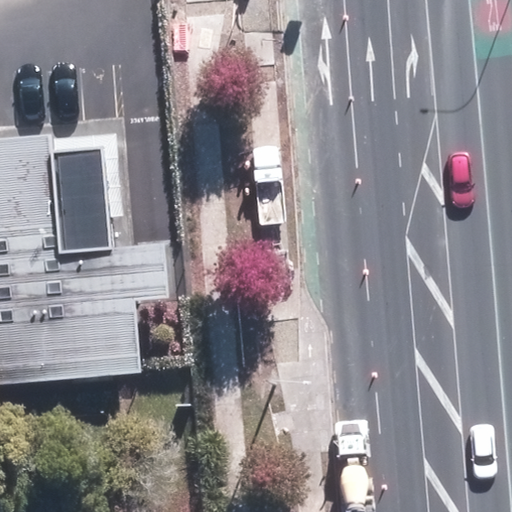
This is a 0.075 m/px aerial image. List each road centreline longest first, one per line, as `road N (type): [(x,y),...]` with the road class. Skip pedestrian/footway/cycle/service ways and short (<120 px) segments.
road 1 (primary): [(389,511),(349,0)]
road 2 (primary): [(473,0),(511,457)]
